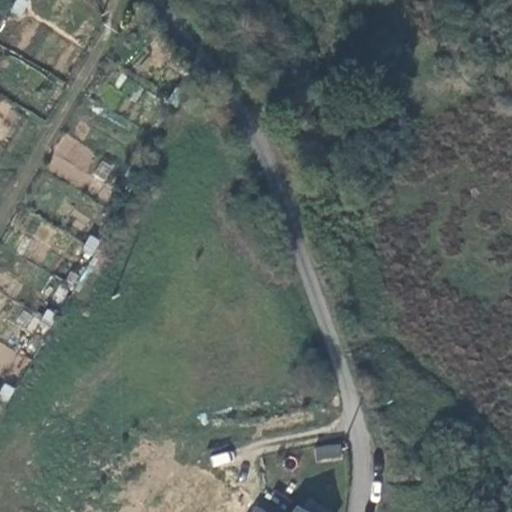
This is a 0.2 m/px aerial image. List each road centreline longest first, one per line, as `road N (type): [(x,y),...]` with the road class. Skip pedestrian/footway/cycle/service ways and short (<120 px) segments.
road 1 (unclassified): [(156,0),(236,98),(266,156),(357,427),(356,511)]
road 2 (track): [(0,219),(127,0)]
